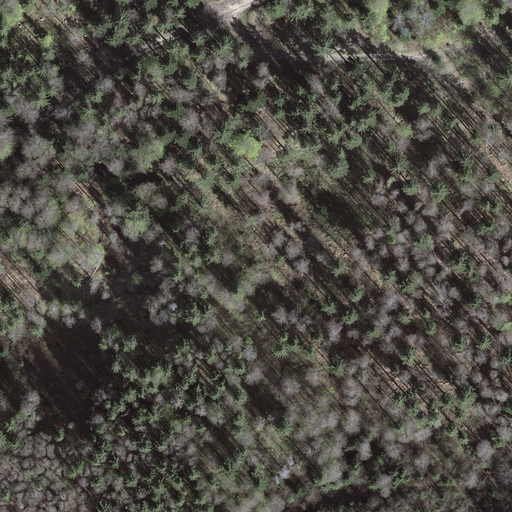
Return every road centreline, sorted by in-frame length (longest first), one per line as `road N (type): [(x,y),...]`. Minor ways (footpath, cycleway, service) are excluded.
road 1 (track): [(253,0),(83,69),(0,158)]
road 2 (track): [(219,15),(299,58),(511,43)]
road 3 (track): [(511,488),(388,495),(333,511)]
road 4 (track): [(511,122),(402,51)]
